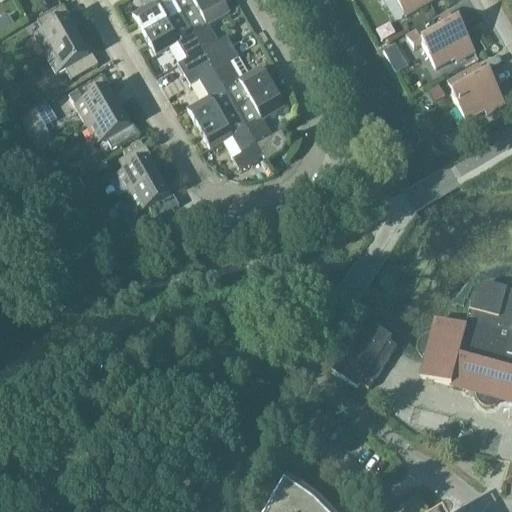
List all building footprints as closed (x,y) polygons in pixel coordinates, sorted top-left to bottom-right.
[(42,0),(47,8),(62,0),(42,0)] [(181,17),(171,0),(150,0),(154,5),(132,18),(144,38),(181,17)] [(171,0),(181,17),(209,0),(171,0)] [(208,64),(233,50),(226,39),(217,44),(208,28),(229,15),(220,0),(209,0),(181,17),(208,64)] [(394,0),(405,20),(439,0),(394,0)] [(45,58),(78,39),(60,9),(37,23),(43,33),(34,39),(45,58)] [(208,64),(181,17),(144,38),(155,58),(177,46),(186,62),(177,67),(184,78),(208,64)] [(457,34),(448,17),(407,41),(414,53),(422,48),(436,72),(454,61),(456,65),(474,55),(461,32),(457,34)] [(78,39),(45,58),(56,78),(66,73),(72,83),(95,69),(78,39)] [(396,48),(384,55),(390,65),(402,58),(396,48)] [(208,64),(235,111),(273,90),(261,70),(240,82),(230,66),(239,61),(233,50),(208,64)] [(235,111),(208,64),(184,78),(190,89),(199,84),(208,100),(187,112),(199,133),(235,111)] [(487,86),(478,70),(448,87),(454,98),(451,99),(466,124),(484,113),(487,117),(504,107),(491,84),(487,86)] [(86,129),(118,110),(101,80),(78,93),(84,104),(74,109),(86,129)] [(438,89),(430,94),(435,103),(443,98),(438,89)] [(235,111),(263,159),(266,164),(282,156),(288,145),(281,133),(272,139),(263,123),(284,110),(273,90),(235,111)] [(118,110),(86,129),(97,148),(106,143),(112,153),(136,140),(118,110)] [(263,159),(235,111),(199,133),(210,153),(232,140),(241,157),(232,162),(239,173),(263,159)] [(26,135),(43,126),(36,114),(20,123),(26,135)] [(139,145),(123,154),(126,159),(142,150),(139,145)] [(126,199),(159,180),(142,150),(126,159),(118,164),(124,174),(115,179),(126,199)] [(93,158),(78,166),(84,176),(98,168),(93,158)] [(159,180),(126,199),(138,219),(147,213),(153,224),(159,220),(173,212),(176,210),(159,180)] [(78,181),(69,186),(76,197),(85,192),(78,181)] [(173,212),(159,220),(163,228),(177,220),(173,212)] [(111,258),(118,254),(112,244),(105,248),(111,258)] [(419,348),(419,353),(421,357),(424,361),(427,362),(422,380),(478,395),(478,398),(479,402),(482,406),(486,408),(491,408),(495,407),(498,404),(499,401),(511,404),(511,293),(493,288),(491,288),(488,288),(486,288),(483,289),(481,290),(479,291),(477,292),(476,293),(475,296),(474,297),(473,298),(473,300),(465,330),(437,323),(432,341),(429,340),(425,342),(421,345),(419,348)] [(331,374),(357,391),(360,387),(368,392),(397,350),(389,344),(391,340),(365,323),(331,374)] [(395,409),(389,416),(412,433),(418,426),(395,409)] [(298,497),(283,488),(269,511),(316,511),(313,508),(298,497)] [(428,511),(419,496),(417,497),(390,511),(428,511)]
